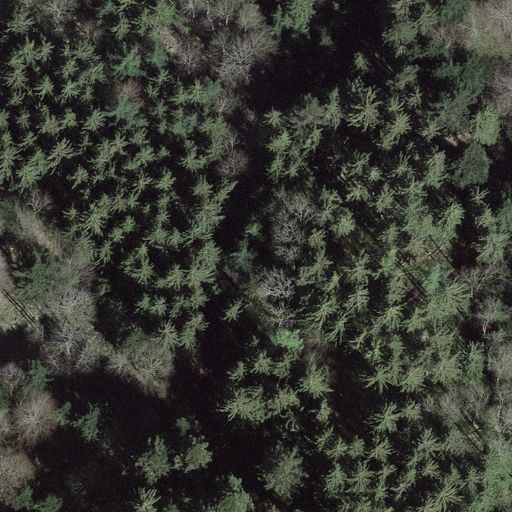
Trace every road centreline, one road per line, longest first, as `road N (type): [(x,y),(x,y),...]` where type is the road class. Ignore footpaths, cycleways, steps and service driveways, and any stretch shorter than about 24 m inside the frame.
road 1 (track): [(162,511),(203,431),(237,173),(233,128),(153,0)]
road 2 (track): [(211,372),(174,394),(85,391),(0,367)]
